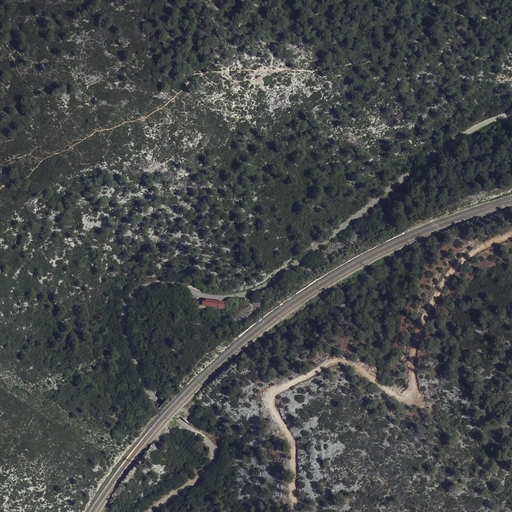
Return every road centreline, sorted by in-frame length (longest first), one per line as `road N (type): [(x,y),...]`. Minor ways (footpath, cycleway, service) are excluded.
road 1 (unclassified): [(511,112),(440,148),(255,291),(220,297),(154,283),(133,293),(125,319),(137,368),(152,394),(214,453),(197,478),(152,511)]
road 2 (track): [(294,511),(292,444),(272,407),(274,391),(344,362),(403,397),(412,383),(413,340),(448,276),(467,255),(511,234)]
